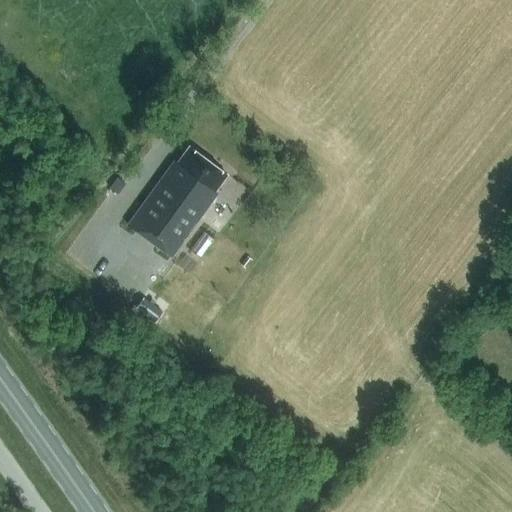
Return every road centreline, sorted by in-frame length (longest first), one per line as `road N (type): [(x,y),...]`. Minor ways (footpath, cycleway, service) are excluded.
road 1 (track): [(270,0),(156,148)]
road 2 (primary): [(93,511),(0,381)]
